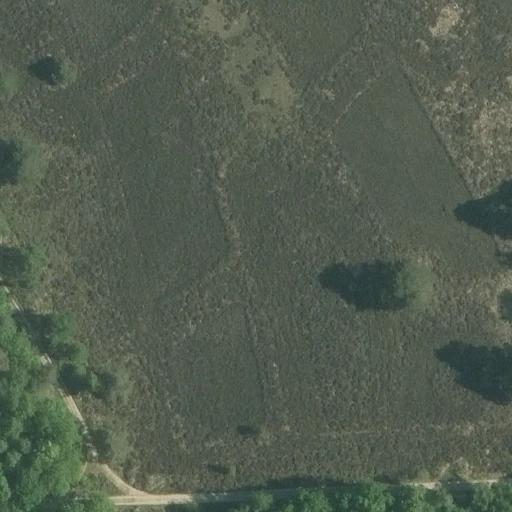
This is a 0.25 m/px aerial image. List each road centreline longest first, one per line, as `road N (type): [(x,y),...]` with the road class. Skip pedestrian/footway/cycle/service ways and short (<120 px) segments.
road 1 (track): [(0,511),(511,487)]
road 2 (track): [(0,296),(131,505)]
